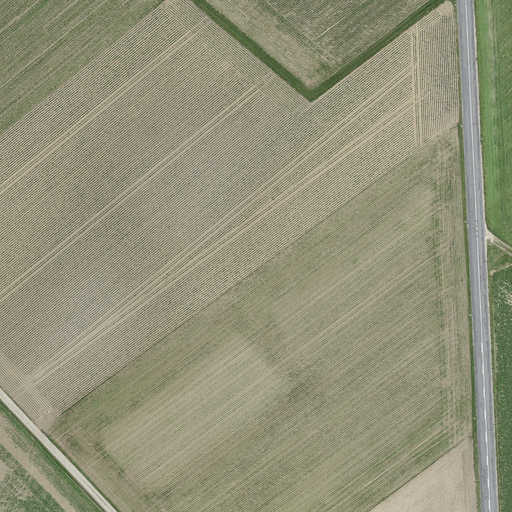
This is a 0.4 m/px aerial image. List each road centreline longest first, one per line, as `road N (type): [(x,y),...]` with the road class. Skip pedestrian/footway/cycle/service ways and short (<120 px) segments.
road 1 (secondary): [(492,511),(470,0)]
road 2 (track): [(0,392),(112,511)]
